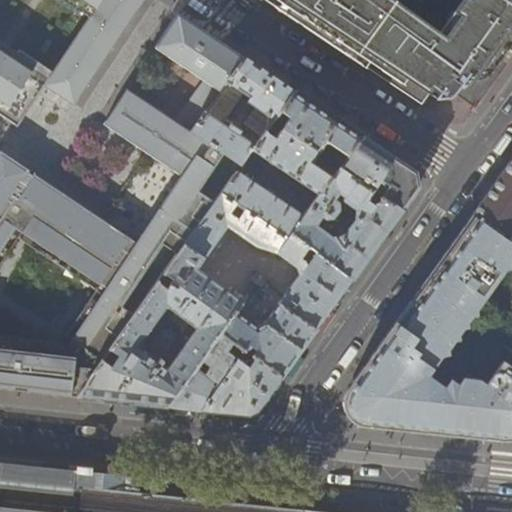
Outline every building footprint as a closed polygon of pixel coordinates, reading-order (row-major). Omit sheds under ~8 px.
[(61,0),(87,18),(47,77),(44,75),(12,122),(16,126),(44,85),(56,93),(74,105),(91,79),(110,50),(130,20),(143,0),(61,0)] [(324,40),(352,0),(264,0),(306,28),(324,40)] [(503,70),(511,57),(511,0),(445,0),(446,2),(448,8),(450,12),(453,14),(445,23),(414,0),(352,0),(324,40),(353,60),(400,91),(419,104),(431,86),(438,91),(434,98),(441,103),(457,96),(475,109),(503,70)] [(0,4),(0,42),(3,44),(6,39),(10,42),(24,20),(0,4)] [(206,32),(176,12),(153,48),(202,81),(173,119),(126,89),(119,99),(103,123),(180,177),(154,214),(189,238),(214,203),(197,191),(224,152),(192,130),(243,57),(206,32)] [(63,46),(24,20),(10,42),(6,39),(3,44),(46,72),(63,46)] [(44,75),(1,46),(0,47),(0,114),(12,122),(44,75)] [(251,150),(294,91),(266,72),(243,57),(192,130),(224,152),(241,164),(251,150)] [(339,167),(362,136),(326,112),(294,91),(251,150),(317,194),(324,186),(325,187),(339,167)] [(393,158),(362,136),(339,167),(372,189),(380,195),(402,209),(411,196),(417,188),(415,173),(393,158)] [(0,387),(9,389),(41,392),(78,396),(102,359),(109,349),(109,348),(158,281),(164,272),(186,242),(189,238),(154,214),(135,239),(88,208),(52,184),(14,159),(0,149),(0,387)] [(511,164),(509,163),(490,189),(472,213),(511,240),(511,164)] [(324,186),(317,194),(302,216),(291,231),(309,246),(316,251),(352,279),(377,244),(402,209),(380,195),(374,204),(369,201),(367,197),(372,189),(339,167),(325,187),(324,186)] [(302,216),(236,172),(221,192),(237,203),(245,209),(286,238),(291,231),(302,216)] [(213,256),(233,229),(257,246),(277,252),(278,254),(280,253),(294,264),(294,265),(298,267),(299,274),(280,302),(278,301),(277,303),(278,304),(264,323),(256,327),(241,316),(252,300),(246,296),(242,302),(235,311),(220,332),(234,342),(244,349),(255,357),(281,377),(299,351),(336,301),(352,279),(316,251),(308,262),(302,258),(305,254),(303,253),(309,246),(291,231),(286,238),(245,209),(238,217),(231,211),(237,203),(221,192),(214,203),(189,238),(186,242),(205,256),(208,252),(213,256)] [(511,240),(472,213),(454,239),(420,286),(381,339),(361,368),(356,379),(355,383),(354,389),(354,393),(356,403),(358,408),(359,411),(365,418),(369,421),(372,424),(383,426),(499,439),(505,439),(509,438),(511,437),(511,240)] [(109,348),(109,349),(119,355),(111,365),(102,359),(78,396),(120,401),(168,406),(195,368),(201,359),(220,332),(235,311),(242,302),(196,267),(205,256),(186,242),(164,272),(173,278),(167,287),(158,281),(109,348)] [(201,409),(238,358),(228,351),(234,342),(220,332),(201,359),(211,365),(205,374),(195,368),(168,406),(174,406),(201,409)] [(281,377),(255,357),(248,365),(238,358),(201,409),(207,410),(248,414),(257,410),(266,398),(281,377)] [(75,466),(69,466),(68,473),(75,474),(75,475),(92,476),(93,476),(94,468),(93,468),(93,467),(75,465),(75,466)] [(122,492),(120,509),(119,511),(225,511),(226,503),(122,492)]
